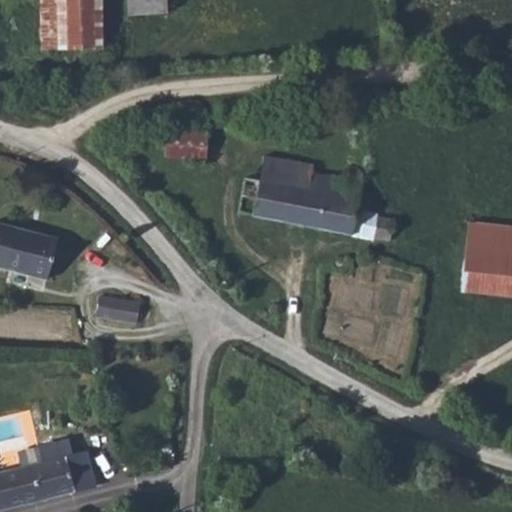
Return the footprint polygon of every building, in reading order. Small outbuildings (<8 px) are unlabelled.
[(40,0),(42,49),(102,47),(100,0),(40,0)] [(166,0),(127,0),(129,15),(168,12),(166,0)] [(206,134),(166,132),(165,156),(205,158),(206,134)] [(349,170),(346,173),(346,176),(347,180),(311,173),(313,165),(264,156),(259,180),(245,178),(242,197),(256,199),(253,216),(373,239),(373,238),(377,217),(377,214),(356,210),(363,182),(360,181),(362,179),(362,177),(362,174),(360,170),(357,168),(354,168),(351,168),(349,170)] [(373,238),(390,241),(394,220),(377,217),(373,238)] [(511,227),(469,223),(461,291),(511,296),(511,227)] [(57,239),(0,224),(0,267),(47,280),(57,239)] [(274,286),(262,277),(246,298),(258,307),(274,286)] [(140,303),(99,296),(96,317),(137,323),(140,303)] [(68,440),(39,447),(43,462),(15,469),(0,472),(0,510),(95,487),(86,452),(72,455),(68,440)] [(43,462),(39,447),(12,454),(15,469),(43,462)]
